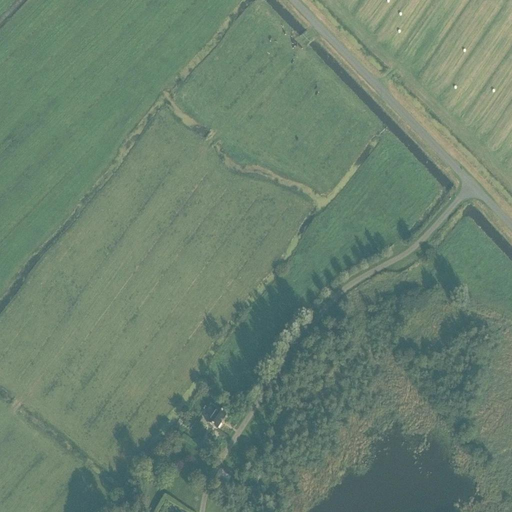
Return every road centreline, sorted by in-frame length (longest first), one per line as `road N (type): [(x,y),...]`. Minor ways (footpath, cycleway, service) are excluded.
road 1 (unclassified): [(202,511),(212,473),(327,305),(411,249),(472,185)]
road 2 (unclassified): [(472,185),(293,0)]
